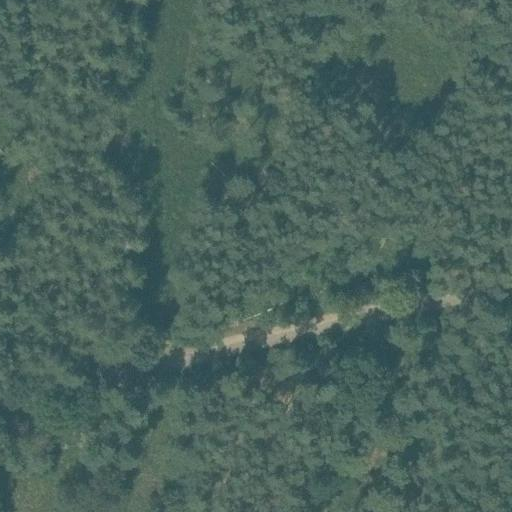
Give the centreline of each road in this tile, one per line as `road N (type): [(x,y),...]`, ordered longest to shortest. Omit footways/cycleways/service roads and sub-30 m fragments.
road 1 (track): [(0,384),(360,305)]
road 2 (track): [(360,305),(511,263)]
